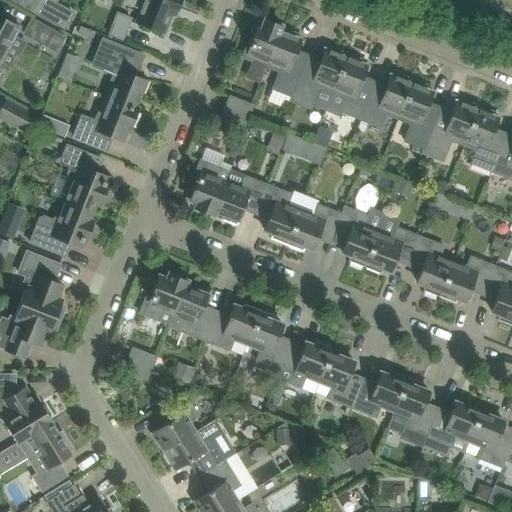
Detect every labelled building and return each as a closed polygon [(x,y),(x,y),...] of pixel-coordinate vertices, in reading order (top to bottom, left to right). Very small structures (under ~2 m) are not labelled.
[(38,0),(33,10),(63,27),(72,12),(55,3),(56,0),(38,0)] [(143,0),(139,11),(141,12),(136,23),(145,26),(163,34),(174,5),(179,7),(182,0),(143,0)] [(123,38),(131,18),(118,13),(110,33),(123,38)] [(0,60),(19,25),(8,19),(0,14),(0,60)] [(282,27),(281,27),(282,25),(265,18),(263,24),(259,22),(249,46),(247,45),(242,57),(253,61),(247,74),(261,79),(267,66),(282,27)] [(64,36),(32,19),(25,33),(57,50),(64,36)] [(295,32),(282,27),(267,66),(279,71),(273,88),(292,96),(291,100),(309,55),(298,51),(302,40),(294,36),(295,32)] [(143,55),(125,47),(103,38),(93,65),(114,73),(105,95),(135,107),(136,107),(146,79),(135,75),(143,55)] [(333,91),(348,53),(335,48),(333,52),(325,48),(320,60),(309,55),(291,100),(311,108),(320,86),(333,91)] [(359,62),(361,58),(348,53),(333,91),(326,109),(338,114),(340,110),(360,118),(375,81),(364,77),(368,66),(359,62)] [(398,118),(414,79),(401,74),(399,78),(391,75),(386,86),(375,81),(360,118),(380,126),(385,113),(398,118)] [(424,148),(441,107),(429,103),(434,92),(425,88),(427,85),(414,79),(398,118),(411,124),(404,140),(415,144),(424,148)] [(139,108),(136,107),(135,107),(105,95),(95,121),(82,115),(74,136),(106,149),(111,137),(122,141),(127,129),(130,131),(139,108)] [(252,105),(249,104),(230,96),(226,107),(248,116),(252,105)] [(5,100),(0,109),(0,115),(29,131),(37,117),(5,100)] [(464,145),(479,106),(466,100),(465,104),(456,101),(452,112),(441,107),(423,153),(443,160),(451,139),(464,145)] [(500,118),(491,115),(492,111),(479,106),(464,145),(477,150),(471,163),(492,171),(506,134),(495,129),(500,118)] [(243,127),(248,116),(226,107),(221,118),(243,127)] [(46,114),(41,128),(66,136),(71,123),(46,114)] [(288,134),(282,150),(296,156),(303,141),(288,134)] [(511,135),(506,134),(492,171),(511,179),(511,177),(511,135)] [(111,187),(108,186),(109,183),(106,182),(108,175),(97,171),(102,159),(83,151),(67,145),(62,158),(60,164),(70,167),(68,172),(71,178),(64,195),(63,199),(92,210),(96,201),(101,203),(103,199),(106,200),(110,197),(112,192),(111,187)] [(226,180),(227,180),(230,171),(201,160),(194,175),(198,177),(189,199),(198,202),(195,209),(212,215),(215,209),(214,209),(226,180)] [(256,213),(267,184),(231,170),(230,171),(227,180),(226,180),(214,209),(215,209),(222,212),(220,218),(237,225),(243,208),(256,213)] [(287,244),(301,209),(287,204),(291,194),(267,184),(256,213),(268,218),(264,229),(272,232),(270,238),(287,244)] [(444,194),(440,205),(472,217),(476,206),(444,194)] [(95,226),(93,225),(94,222),(88,220),(92,210),(63,199),(60,206),(54,220),(44,216),(40,218),(30,242),(45,248),(64,255),(69,243),(80,247),(82,241),(86,242),(88,237),(90,238),(94,235),(96,231),(95,226)] [(342,214),(341,214),(318,205),(314,215),(301,209),(287,244),(303,251),(305,245),(314,249),(318,239),(330,244),(334,235),(342,214)] [(364,266),(385,214),(372,208),(369,216),(344,206),(341,214),(342,214),(334,235),(330,244),(342,249),(342,251),(350,254),(348,260),(364,266)] [(408,265),(420,236),(396,226),(399,219),(385,214),(364,266),(381,273),(383,267),(392,271),(396,260),(408,265)] [(439,296),(453,261),(439,256),(444,245),(420,236),(408,265),(421,270),(416,280),(425,284),(423,290),(439,296)] [(60,264),(41,257),(27,251),(19,272),(27,275),(23,286),(27,287),(21,303),(56,317),(63,300),(57,298),(62,284),(54,280),(60,264)] [(471,290),(483,295),(494,266),(471,256),(467,266),(453,261),(439,296),(456,303),(458,297),(466,300),(471,290)] [(511,325),(511,272),(494,266),(483,295),(495,299),(491,310),(500,314),(497,319),(511,325)] [(184,285),(185,286),(187,280),(170,273),(167,279),(159,276),(150,298),(146,297),(140,312),(169,323),(172,315),(184,285)] [(206,340),(217,311),(205,306),(211,290),(194,283),(192,289),(185,286),(184,285),(172,315),(169,323),(168,325),(206,340)] [(50,333),(56,317),(21,303),(15,318),(11,316),(9,320),(2,318),(0,323),(0,345),(7,348),(6,351),(23,357),(29,342),(40,346),(45,331),(50,333)] [(247,345),(261,310),(244,303),(242,309),(234,305),(229,316),(217,311),(206,340),(229,349),(233,339),(247,345)] [(277,377),(292,340),(280,335),(284,325),(275,322),(277,316),(261,310),(247,345),(260,350),(256,360),(280,369),(277,377)] [(319,382),(332,347),(316,340),(314,346),(305,343),(305,345),(292,340),(277,377),(301,387),(305,376),(319,382)] [(349,353),(332,347),(319,382),(332,387),(328,397),(352,407),(363,378),(351,373),(355,362),(347,359),(349,353)] [(156,357),(133,348),(129,359),(151,368),(156,357)] [(147,379),(151,368),(129,359),(124,370),(147,379)] [(393,411),(407,376),(391,370),(388,376),(380,372),(376,383),(363,378),(352,407),(376,416),(380,406),(393,411)] [(42,405),(37,396),(32,399),(24,387),(17,391),(14,387),(15,375),(0,374),(0,399),(8,413),(1,417),(16,442),(50,421),(50,422),(52,421),(50,418),(51,413),(47,406),(42,405)] [(393,411),(387,428),(400,433),(403,427),(427,436),(438,408),(426,403),(430,392),(422,389),(424,383),(407,376),(393,411)] [(468,441),(482,406),(465,400),(463,405),(455,402),(450,413),(438,408),(427,436),(450,446),(454,436),(468,441)] [(164,451),(195,432),(189,422),(198,416),(189,401),(163,417),(167,423),(152,432),(164,451)] [(498,413),(482,406),(468,441),(482,446),(477,457),(501,466),(511,439),(511,428),(503,425),(505,422),(496,418),(498,413)] [(58,434),(50,422),(50,421),(16,442),(17,442),(19,441),(39,473),(34,476),(42,489),(66,474),(59,462),(70,455),(67,450),(71,447),(62,432),(58,434)] [(292,428),(277,429),(278,441),(293,440),(292,428)] [(201,441),(195,432),(164,451),(176,470),(190,461),(193,465),(199,476),(225,460),(210,436),(201,441)] [(511,439),(501,466),(502,466),(505,459),(511,461),(511,439)] [(201,511),(216,511),(237,500),(231,490),(240,484),(225,460),(199,476),(206,487),(208,491),(194,500),(201,511)] [(81,497),(74,486),(70,479),(44,495),(48,502),(54,511),(112,511),(110,508),(107,510),(100,499),(96,501),(95,498),(91,500),(87,503),(82,496),(81,497)] [(243,509),(237,500),(216,511),(256,511),(252,504),(243,509)]
